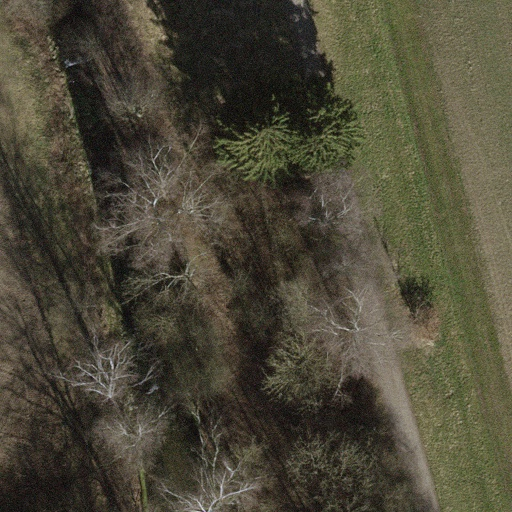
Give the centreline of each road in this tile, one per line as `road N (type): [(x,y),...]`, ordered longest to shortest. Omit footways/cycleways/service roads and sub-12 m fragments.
road 1 (unknown): [(423,511),(298,0)]
road 2 (track): [(283,511),(200,233)]
